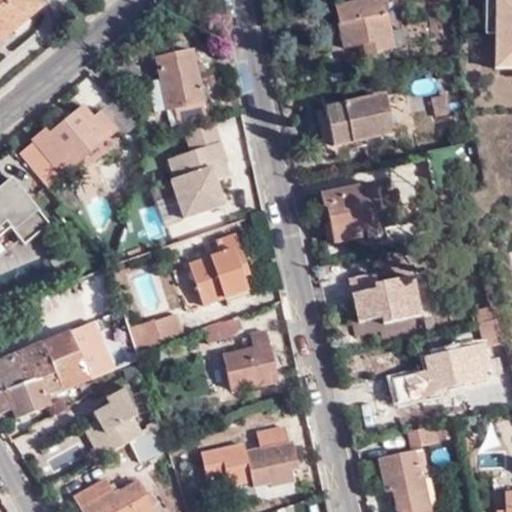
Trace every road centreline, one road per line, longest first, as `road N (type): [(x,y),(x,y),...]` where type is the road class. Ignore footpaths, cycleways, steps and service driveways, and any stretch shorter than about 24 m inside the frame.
road 1 (residential): [(240,0),(348,511)]
road 2 (residential): [(0,117),(144,0)]
